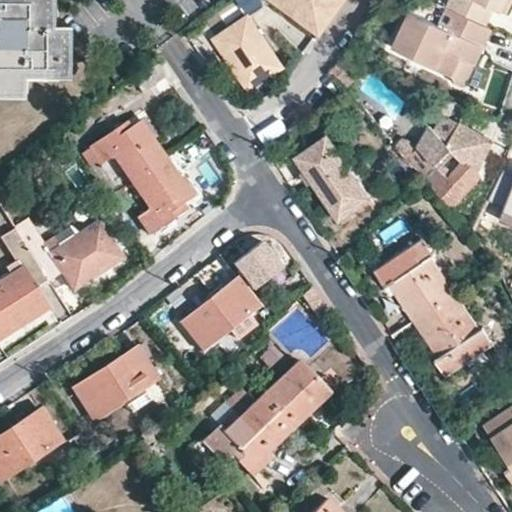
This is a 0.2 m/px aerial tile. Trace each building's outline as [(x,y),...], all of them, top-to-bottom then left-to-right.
[(64,78),(67,27),(48,26),(48,0),(0,0),(0,95),(20,96),(21,77),(64,78)] [(280,0),(308,20),(316,7),(331,17),(343,0),(280,0)] [(461,11),(447,4),(439,0),(435,0),(431,8),(441,13),(437,20),(408,5),(389,42),(449,72),(457,54),(473,62),(483,42),(491,27),(484,23),(461,11)] [(448,0),(447,4),(461,11),(484,23),(493,4),(501,8),(504,0),(448,0)] [(322,30),(331,17),(316,7),(308,20),(322,30)] [(285,67),(248,13),(211,38),(248,93),(285,67)] [(511,37),(491,27),(483,42),(491,55),(511,65),(511,37)] [(376,62),(360,47),(337,73),(345,81),(355,69),(363,76),(376,62)] [(465,79),(473,62),(457,54),(449,72),(465,79)] [(167,74),(155,57),(132,76),(144,92),(143,94),(167,74)] [(496,139),(441,112),(433,126),(428,122),(417,142),(401,135),(394,143),(423,177),(432,187),(450,206),(478,175),(496,139)] [(166,157),(140,119),(128,127),(124,121),(78,152),(89,170),(112,154),(131,181),(166,157)] [(351,154),(344,145),(337,149),(326,134),(295,156),(338,220),(370,197),(358,180),(363,176),(349,155),(351,154)] [(166,157),(131,181),(144,199),(148,206),(137,214),(135,215),(143,228),(146,226),(148,229),(146,230),(149,233),(185,208),(181,202),(192,194),(166,157)] [(148,206),(144,199),(131,207),(137,214),(148,206)] [(27,219),(14,227),(36,261),(48,279),(61,270),(73,289),(123,257),(99,218),(72,235),(67,227),(54,236),(52,234),(41,241),(27,219)] [(36,261),(14,227),(0,236),(15,259),(5,265),(11,274),(0,281),(0,335),(47,306),(35,287),(48,279),(36,261)] [(391,282),(415,318),(456,291),(432,255),(435,253),(433,249),(431,251),(422,235),(420,236),(421,239),(378,268),(377,266),(374,267),(385,283),(383,285),(384,287),(391,282)] [(280,267),(261,240),(232,261),(251,288),(280,267)] [(242,314),(256,304),(235,274),(175,320),(196,348),(224,327),(242,314)] [(329,311),(311,284),(301,293),(319,318),(329,311)] [(456,291),(415,318),(439,354),(432,358),(435,362),(438,359),(447,374),(494,342),(484,325),(480,328),(456,291)] [(231,337),(249,324),(242,314),(224,327),(231,337)] [(135,346),(144,359),(151,355),(141,342),(135,346)] [(156,378),(144,359),(135,346),(74,385),(94,418),(156,378)] [(298,356),(261,392),(292,427),(331,390),(298,356)] [(239,413),(253,400),(240,386),(226,400),(239,413)] [(292,427),(261,392),(253,400),(239,413),(224,429),(240,446),(236,448),(242,454),(240,455),(255,471),(273,454),(269,449),(292,427)] [(511,406),(485,425),(511,466),(504,470),(506,473),(507,472),(507,473),(509,472),(511,476),(511,406)] [(0,478),(60,440),(40,408),(0,433),(0,478)] [(340,511),(325,498),(311,511),(340,511)]
